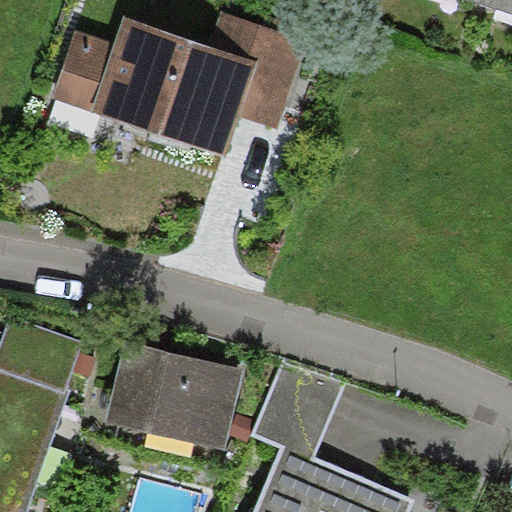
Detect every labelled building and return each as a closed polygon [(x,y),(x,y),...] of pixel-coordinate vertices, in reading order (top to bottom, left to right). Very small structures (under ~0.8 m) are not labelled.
[(511,0),(479,0),(511,10),(511,0)] [(273,135),(301,44),(217,18),(207,49),(120,22),(113,47),(72,34),(51,100),(94,114),(91,121),(223,162),(234,123),(273,135)] [(83,346),(10,320),(0,347),(0,511),(27,511),(72,392),(66,390),(83,346)] [(224,454),(242,376),(152,355),(129,350),(111,428),(224,454)] [(311,461),(345,383),(281,357),(249,432),(215,511),(477,511),(479,509),(416,480),(406,503),(373,488),(311,461)]
